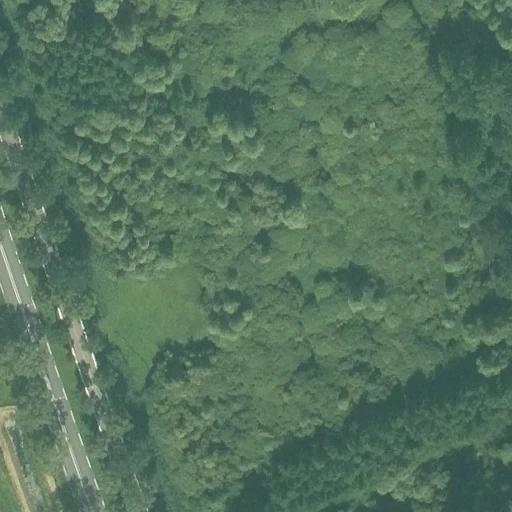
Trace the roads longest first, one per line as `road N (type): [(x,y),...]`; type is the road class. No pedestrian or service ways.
road 1 (unclassified): [(138,511),(0,108)]
road 2 (primary): [(94,511),(0,225)]
